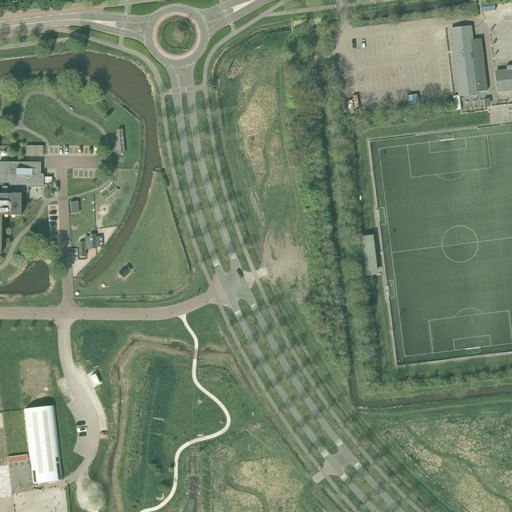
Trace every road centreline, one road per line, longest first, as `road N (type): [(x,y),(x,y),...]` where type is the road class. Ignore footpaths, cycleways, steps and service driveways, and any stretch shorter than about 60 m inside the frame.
road 1 (tertiary): [(399,511),(316,414),(242,280)]
road 2 (tertiary): [(226,289),(286,402),(374,511)]
road 3 (tertiary): [(171,63),(191,184),(226,289)]
road 4 (unclassified): [(226,289),(164,313),(0,313)]
road 5 (tertiary): [(242,280),(199,158),(187,61)]
